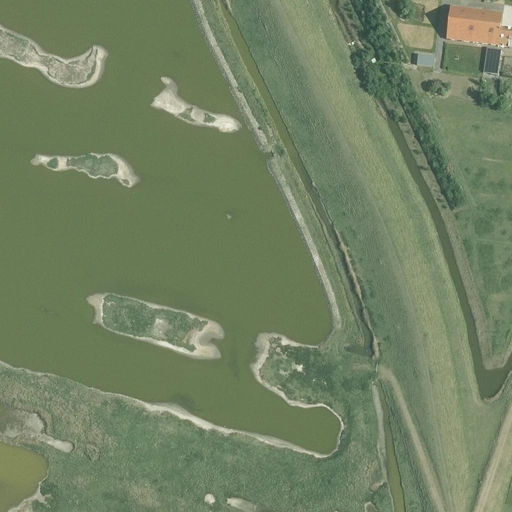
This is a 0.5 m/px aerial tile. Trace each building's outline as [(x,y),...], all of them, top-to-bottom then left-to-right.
[(446,40),(511,48),(511,30),(500,29),(503,14),(450,8),(446,40)] [(429,62),(438,62),(439,48),(414,45),(413,55),(429,57),(429,62)] [(490,76),(497,77),(501,51),(493,50),(490,76)] [(397,79),(444,86),(446,76),(427,73),(428,62),(401,58),(397,79)] [(466,87),(476,89),(478,80),(468,78),(466,87)] [(453,100),(463,100),(463,91),(454,91),(453,100)]
